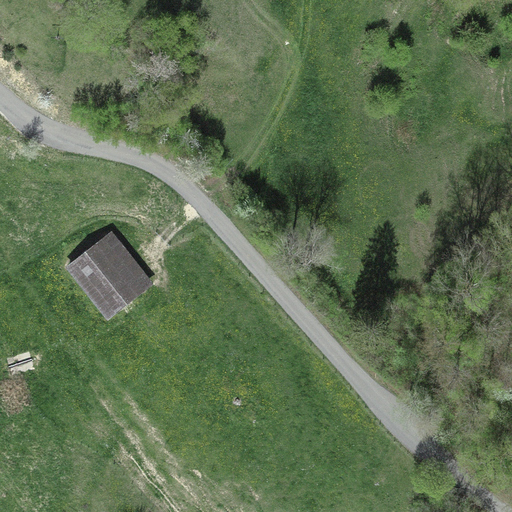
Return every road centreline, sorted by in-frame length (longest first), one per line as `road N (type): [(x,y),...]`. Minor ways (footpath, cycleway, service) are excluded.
road 1 (unclassified): [(0,94),(52,131),(147,160),(183,181),(384,414),(502,511)]
road 2 (track): [(183,181),(274,103),(299,0)]
